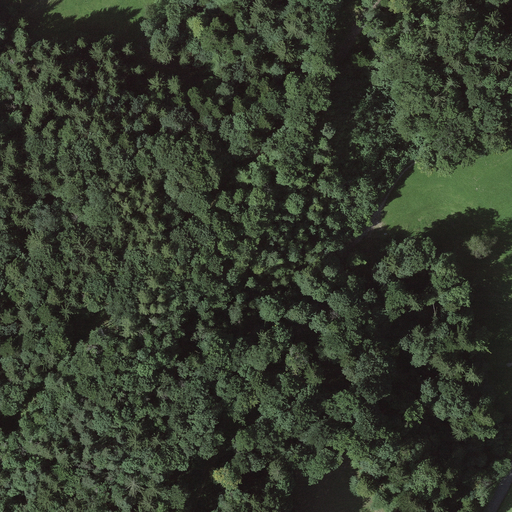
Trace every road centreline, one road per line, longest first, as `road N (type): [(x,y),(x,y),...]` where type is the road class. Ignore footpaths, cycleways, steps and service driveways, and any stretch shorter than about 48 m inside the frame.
road 1 (track): [(191,511),(228,418),(367,225)]
road 2 (track): [(511,132),(486,151),(414,163),(367,225)]
